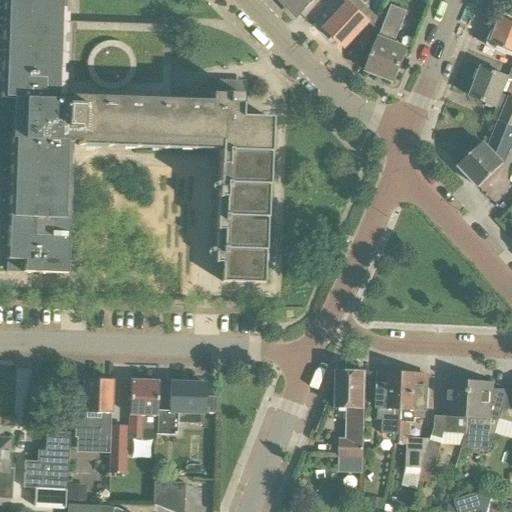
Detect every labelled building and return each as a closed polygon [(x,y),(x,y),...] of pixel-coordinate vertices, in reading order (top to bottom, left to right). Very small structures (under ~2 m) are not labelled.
[(66,275),(71,142),(78,142),(78,141),(79,141),(81,98),(157,101),(157,88),(162,88),(162,89),(164,90),(165,85),(165,81),(165,77),(164,72),(164,68),(163,64),(161,60),(159,56),(157,52),(155,48),(153,49),(155,51),(144,51),(145,34),(79,32),(78,41),(62,41),(63,0),(3,0),(1,79),(0,78),(0,142),(11,143),(6,272),(66,275)] [(281,0),(298,17),(315,0),(281,0)] [(343,0),(349,5),(326,29),(346,47),(369,23),(375,28),(379,18),(359,0),(343,0)] [(367,71),(395,82),(408,49),(391,43),(396,29),(400,30),(407,12),(392,6),(367,71)] [(511,20),(502,17),(492,44),(511,51),(511,20)] [(503,95),(509,79),(510,78),(509,78),(483,67),(471,97),(498,108),(498,107),(505,110),(500,123),(511,127),(511,98),(503,95)] [(79,141),(78,141),(78,142),(78,146),(219,152),(216,264),(217,264),(217,263),(223,263),(222,282),(265,284),(270,119),(240,118),(241,95),(239,95),(240,86),(211,85),(210,103),(157,101),(81,98),(79,141)] [(504,165),(511,146),(511,127),(500,123),(489,149),(484,144),(459,167),(479,188),(504,165)] [(364,458),(366,373),(338,372),(337,408),(348,408),(347,440),(340,440),(339,457),(364,458)] [(382,435),(400,436),(401,417),(404,375),(380,374),(378,421),(383,421),(382,435)] [(409,446),(407,467),(423,468),(430,441),(409,439),(410,423),(415,423),(415,419),(425,419),(428,376),(404,375),(401,417),(400,436),(399,445),(409,446)] [(78,413),(77,437),(111,439),(111,427),(112,381),(84,380),(83,414),(78,413)] [(447,381),(445,416),(444,434),(467,435),(470,382),(447,381)] [(142,440),(143,430),(156,430),(157,411),(158,383),(130,382),(129,415),(130,415),(129,439),(142,440)] [(470,382),(467,435),(462,449),(490,450),(500,419),(500,418),(508,390),(494,390),(494,384),(470,382)] [(170,412),(157,411),(156,430),(156,435),(177,436),(177,424),(203,425),(203,414),(219,414),(220,398),(205,397),(205,384),(171,383),(170,412)] [(511,390),(508,390),(500,418),(500,419),(511,422),(511,390)] [(111,439),(110,454),(109,474),(124,475),(125,428),(111,427),(111,439)] [(24,488),(35,489),(64,491),(67,491),(70,434),(47,432),(45,456),(38,455),(37,462),(25,462),(24,488)] [(13,471),(6,471),(8,442),(0,441),(0,499),(12,500),(13,471)] [(441,444),(430,441),(423,468),(433,471),(441,445),(441,444)] [(169,511),(184,511),(185,484),(154,482),(153,506),(169,511)] [(68,502),(68,504),(85,504),(85,503),(85,486),(68,485),(68,502)] [(66,510),(67,491),(64,491),(35,489),(34,508),(66,510)] [(476,511),(472,496),(456,501),(459,511),(476,511)] [(383,501),(371,499),(369,508),(382,510),(383,501)]
